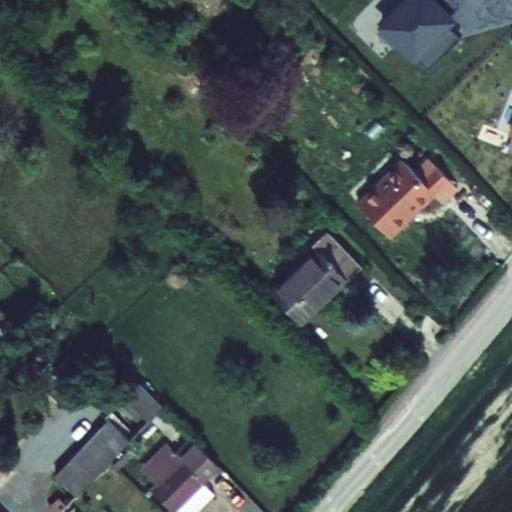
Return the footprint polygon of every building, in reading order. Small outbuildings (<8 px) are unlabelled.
[(458,0),(411,0),(379,33),(426,80),(457,47),(434,26),(458,0)] [(466,185),(434,156),(422,168),(408,157),(361,204),(394,239),(438,193),(448,203),(466,185)] [(370,266),(333,228),(316,246),(320,251),(277,295),(306,325),(351,280),(352,282),(370,266)] [(73,354),(64,345),(38,373),(47,380),(41,385),(62,404),(77,388),(58,371),(73,354)] [(143,382),(127,399),(155,424),(170,408),(143,382)] [(61,478),(82,498),(135,443),(114,422),(61,478)] [(224,465),(207,448),(193,464),(173,443),(151,468),(163,481),(154,490),(178,511),(208,481),(224,465)] [(0,460),(0,486),(12,473),(0,460)] [(208,481),(178,511),(205,511),(222,494),(208,481)]
